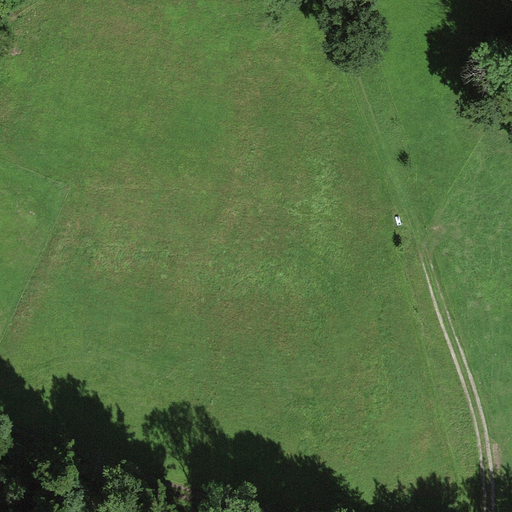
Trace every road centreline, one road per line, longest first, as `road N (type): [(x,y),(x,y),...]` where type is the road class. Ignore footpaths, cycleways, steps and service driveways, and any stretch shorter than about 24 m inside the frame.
road 1 (track): [(493,511),(464,373),(350,64),(342,0)]
road 2 (track): [(0,421),(236,511)]
